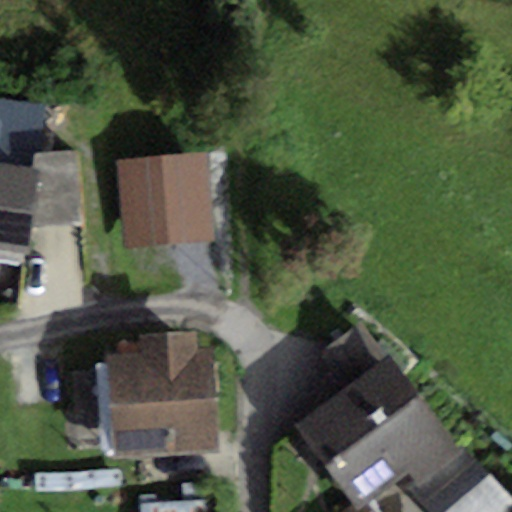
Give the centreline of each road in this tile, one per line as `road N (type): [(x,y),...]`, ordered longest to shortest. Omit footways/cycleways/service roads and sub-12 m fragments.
road 1 (residential): [(0,340),(183,311),(230,326),(249,353),(254,380),(256,511)]
road 2 (track): [(261,0),(236,75),(248,271),(230,326)]
